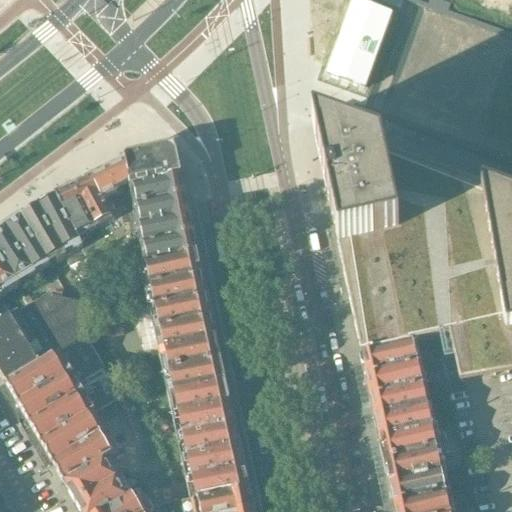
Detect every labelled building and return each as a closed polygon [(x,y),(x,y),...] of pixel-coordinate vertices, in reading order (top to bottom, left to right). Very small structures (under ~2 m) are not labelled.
[(511,36),(502,33),(469,19),(471,13),(435,0),(429,0),(428,5),(412,0),(397,0),(398,0),(360,106),(347,102),(346,107),(387,121),(388,116),(511,166),(511,36)] [(511,198),(311,126),(330,214),(361,358),(416,346),(415,342),(450,336),(458,384),(511,374),(511,198)] [(124,163),(124,166),(129,192),(180,181),(175,155),(174,155),(173,150),(168,152),(168,151),(126,160),(124,163)] [(132,211),(129,192),(124,166),(89,183),(115,234),(136,230),(132,211)] [(180,181),(129,192),(132,211),(184,200),(180,181)] [(115,234),(89,183),(54,200),(81,253),(115,234)] [(81,253),(54,200),(37,209),(66,261),(81,253)] [(189,219),(184,200),(132,211),(136,230),(189,219)] [(66,261),(37,209),(20,219),(46,263),(53,259),(57,266),(66,261)] [(46,263),(20,219),(5,229),(31,273),(39,268),(41,273),(49,269),(46,263)] [(197,256),(189,219),(136,230),(115,234),(81,253),(66,261),(70,269),(85,261),(94,278),(139,269),(197,256)] [(35,279),(31,273),(5,229),(0,232),(0,259),(15,285),(26,278),(29,282),(35,279)] [(197,256),(139,269),(143,290),(201,277),(197,256)] [(15,285),(0,259),(0,296),(2,300),(9,295),(7,290),(15,285)] [(201,277),(143,290),(148,311),(206,299),(201,277)] [(53,360),(96,334),(97,333),(88,306),(47,297),(17,317),(2,326),(0,327),(0,378),(6,388),(53,360)] [(206,299),(148,311),(152,333),(210,320),(206,299)] [(210,320),(152,333),(157,354),(215,342),(210,320)] [(17,408),(108,355),(96,334),(53,360),(6,388),(17,408)] [(215,342),(157,354),(161,375),(219,363),(215,342)] [(416,346),(361,358),(365,379),(421,367),(416,346)] [(83,397),(119,376),(108,355),(17,408),(29,428),(83,397)] [(219,363),(161,375),(166,397),(224,384),(219,363)] [(421,367),(365,379),(370,401),(425,389),(421,367)] [(40,447),(94,416),(130,394),(119,376),(83,397),(29,428),(40,447)] [(224,384),(166,397),(170,418),(229,406),(224,384)] [(425,389),(370,401),(375,422),(430,410),(425,389)] [(229,406),(170,418),(175,440),(233,427),(229,406)] [(430,410),(375,422),(379,444),(435,432),(430,410)] [(52,467),(105,436),(94,416),(40,447),(52,467)] [(233,427),(175,440),(180,461),(238,449),(233,427)] [(435,432),(379,444),(384,466),(439,454),(435,432)] [(105,436),(52,467),(64,487),(111,459),(117,456),(105,436)] [(238,449),(180,461),(184,483),(242,471),(238,449)] [(439,454),(384,466),(389,487),(444,475),(439,454)] [(111,459),(64,487),(75,507),(122,479),(111,459)] [(242,471),(184,483),(189,504),(247,491),(242,471)] [(145,473),(135,479),(140,489),(150,483),(145,473)] [(444,475),(389,487),(393,508),(448,496),(444,475)] [(78,511),(108,511),(133,498),(122,479),(75,507),(78,511)] [(150,511),(157,508),(158,508),(148,490),(133,498),(108,511),(150,511)] [(251,511),(247,492),(247,491),(189,504),(181,506),(172,508),(173,511),(251,511)] [(451,511),(448,496),(393,508),(393,511),(451,511)]
